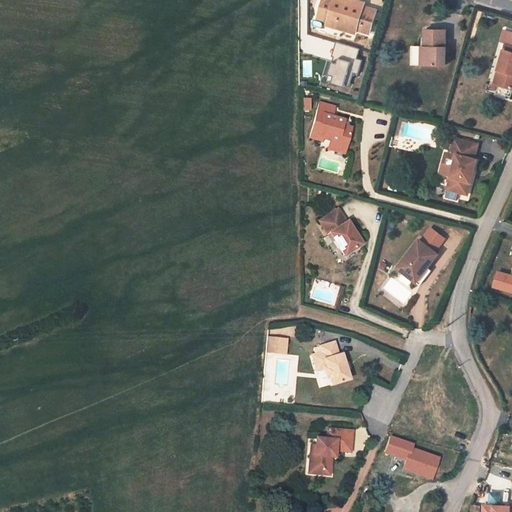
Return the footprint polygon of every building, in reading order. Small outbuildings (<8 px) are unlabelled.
[(343,0),(323,0),(318,17),(328,21),(357,29),(369,33),(376,10),(364,6),(343,0)] [(328,21),(327,26),(356,34),(357,29),(328,21)] [(445,65),(445,29),(425,29),(424,45),(417,45),(417,64),(427,64),(445,65)] [(360,48),(336,41),(332,55),(334,56),(327,81),(344,86),(345,82),(350,84),(354,72),(358,74),(362,60),(357,58),(360,48)] [(511,43),(507,42),(498,71),(504,73),(500,85),(511,88),(511,43)] [(498,71),(495,83),(500,85),(504,73),(498,71)] [(344,119),(331,116),(334,106),(318,102),(309,136),(321,140),(323,136),(330,138),(329,139),(337,141),(336,144),(346,147),(351,127),(342,125),(344,119)] [(480,144),(455,138),(451,152),(459,154),(457,161),(450,188),(470,194),(480,159),(476,158),(480,144)] [(327,148),(345,153),(346,147),(336,144),(337,141),(329,139),(327,148)] [(457,161),(459,154),(451,152),(449,159),(457,161)] [(360,244),(346,222),(344,223),(336,210),(317,221),(326,235),(328,233),(329,234),(342,255),(360,244)] [(432,228),(422,241),(435,251),(445,238),(432,228)] [(418,239),(396,266),(415,281),(427,266),(437,253),(435,251),(422,241),(418,239)] [(427,266),(415,281),(419,285),(431,270),(427,266)] [(511,273),(498,270),(494,286),(511,290),(511,273)] [(267,338),(265,353),(275,354),(277,339),(267,338)] [(277,339),(275,354),(285,355),(286,340),(277,339)] [(349,378),(341,353),(337,354),(332,342),(319,346),(320,351),(311,354),(314,362),(320,360),(323,370),(325,377),(328,376),(331,384),(348,378),(349,378)] [(314,362),(316,372),(323,370),(320,360),(314,362)] [(314,445),(314,455),(312,454),(310,473),(322,474),(322,473),(323,467),(328,467),(329,457),(333,456),(333,449),(348,451),(350,431),(326,429),(325,438),(315,438),(314,445)] [(412,444),(390,437),(385,451),(407,458),(410,449),(412,444)] [(438,458),(410,449),(407,458),(403,469),(431,478),(438,458)] [(510,504),(494,502),(494,505),(484,504),(482,511),(511,511),(511,503),(511,505),(510,505),(510,504)]
